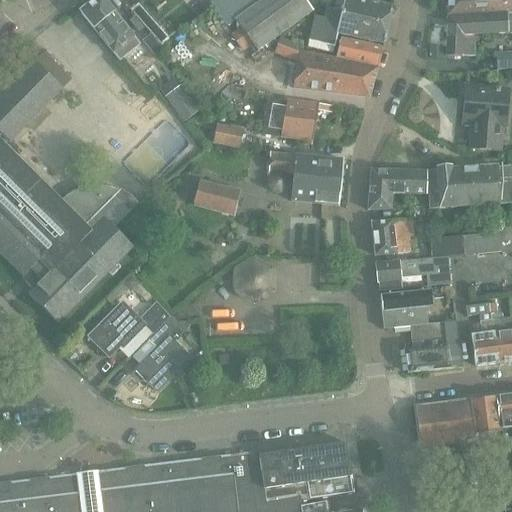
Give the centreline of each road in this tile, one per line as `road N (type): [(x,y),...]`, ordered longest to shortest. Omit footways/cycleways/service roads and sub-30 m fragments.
road 1 (residential): [(377,405),(147,435),(101,421),(0,324)]
road 2 (residential): [(377,405),(359,190),(399,49),(404,0)]
road 3 (residential): [(377,405),(413,387),(511,383)]
